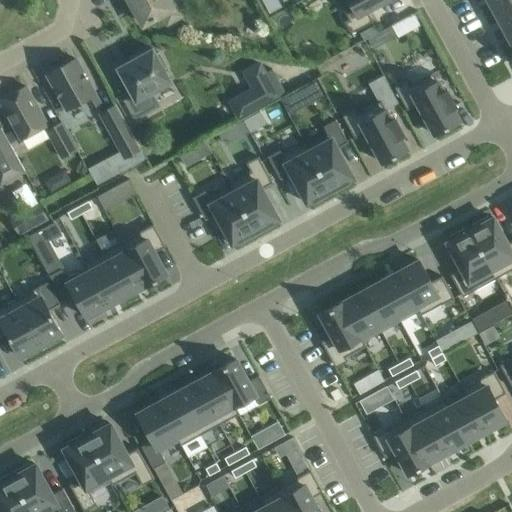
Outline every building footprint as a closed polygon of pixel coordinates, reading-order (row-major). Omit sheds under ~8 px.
[(166,24),(183,15),(174,0),(130,0),(143,23),(151,19),(151,20),(155,18),(154,17),(161,13),(166,24)] [(338,0),(348,18),(344,20),(351,32),(372,21),(367,10),(384,0),(338,0)] [(511,0),(488,0),(495,12),(511,2),(511,0)] [(277,1),(266,7),(270,13),(281,8),(277,1)] [(511,2),(495,12),(505,31),(511,26),(511,2)] [(413,14),(392,25),(395,32),(398,36),(419,24),(413,14)] [(376,37),(367,42),(372,52),(381,48),(376,37)] [(153,48),(146,51),(144,49),(131,56),(133,59),(117,67),(130,90),(117,98),(130,121),(159,105),(152,92),(171,82),(153,48)] [(95,95),(96,94),(75,58),(47,74),(67,109),(85,100),(90,108),(99,103),(95,95)] [(253,88),(228,101),(238,120),(278,98),(260,63),(244,71),(253,88)] [(394,87),(406,109),(417,103),(434,133),(437,131),(439,134),(457,124),(455,122),(459,120),(452,106),(455,105),(446,89),(443,91),(432,72),(409,84),(407,80),(394,87)] [(314,78),(297,88),(305,102),(322,93),(314,78)] [(47,124),(35,103),(26,86),(0,100),(0,101),(9,118),(21,139),(47,124)] [(357,113),(354,109),(342,115),(354,137),(365,131),(382,162),(385,160),(387,163),(405,153),(403,150),(407,148),(399,135),(403,133),(394,117),(391,119),(380,100),(357,113)] [(142,149),(132,132),(116,104),(99,114),(125,159),(142,149)] [(306,146),(332,193),(351,183),(349,180),(353,177),(336,147),(347,141),(335,119),(323,126),(327,134),(307,145),(306,146)] [(243,120),(232,126),(233,126),(238,136),(248,131),(243,120)] [(47,130),(61,157),(76,148),(62,122),(47,130)] [(0,136),(0,172),(3,171),(7,179),(24,170),(5,134),(0,136)] [(313,204),(332,193),(306,146),(307,145),(304,141),(282,153),(279,149),(267,156),(279,178),(290,172),(307,202),(311,200),(313,204)] [(190,149),(180,155),(186,165),(196,160),(190,149)] [(231,187),(257,234),(276,224),(274,220),(278,218),(261,188),(272,182),(258,156),(246,162),(250,170),(228,183),(230,187),(231,187)] [(205,190),(192,197),(204,219),(215,213),(232,243),(236,241),(238,244),(257,234),(231,187),(230,187),(209,198),(205,190)] [(105,191),(97,196),(104,209),(112,205),(105,191)] [(84,202),(77,206),(83,216),(90,212),(84,202)] [(77,206),(70,209),(76,220),(83,216),(77,206)] [(472,227),(469,229),(496,277),(511,268),(511,240),(507,243),(493,216),(489,218),(487,215),(471,224),(472,227)] [(120,241),(121,242),(121,241),(145,284),(144,285),(166,274),(154,251),(165,245),(153,223),(120,241)] [(54,225),(40,232),(43,241),(58,232),(54,225)] [(450,239),(447,241),(461,268),(450,274),(462,296),(496,277),(469,229),(467,231),(465,227),(449,236),(450,239)] [(121,242),(102,252),(126,295),(144,285),(145,284),(121,241),(121,242)] [(86,266),(107,305),(126,295),(102,252),(83,262),(85,267),(86,266)] [(419,259),(398,271),(419,310),(418,310),(420,314),(453,297),(441,275),(430,281),(419,259)] [(86,316),(107,305),(86,266),(85,267),(66,277),(61,268),(49,275),(63,301),(74,295),(86,316)] [(398,271),(379,281),(400,320),(418,310),(419,310),(398,271)] [(15,298),(41,345),(42,344),(58,335),(61,333),(48,309),(59,303),(47,281),(15,298)] [(400,320),(379,281),(360,291),(381,330),(400,320)] [(363,340),(381,330),(360,291),(342,301),(341,302),(362,341),(363,340)] [(39,346),(41,345),(15,298),(0,306),(0,335),(6,332),(20,356),(23,354),(39,346)] [(321,341),(335,367),(347,360),(345,356),(365,345),(363,340),(362,341),(341,302),(342,301),(341,301),(320,313),(332,335),(321,341)] [(484,312),(472,319),(478,331),(491,324),(484,312)] [(471,321),(435,340),(438,345),(442,352),(477,332),(471,321)] [(438,345),(427,350),(431,357),(442,352),(438,345)] [(442,352),(431,357),(435,364),(445,359),(442,352)] [(413,364),(409,357),(399,362),(402,369),(413,364)] [(511,357),(499,364),(511,386),(511,385),(511,357)] [(234,405),(235,405),(254,395),(258,403),(270,397),(258,375),(248,381),(236,358),(214,370),(214,371),(215,370),(234,405)] [(402,369),(399,362),(388,368),(392,375),(402,369)] [(377,368),(367,374),(373,385),(384,380),(377,368)] [(215,415),(219,424),(239,413),(235,405),(234,405),(215,370),(214,371),(196,381),(215,415)] [(416,370),(406,376),(410,383),(420,377),(416,370)] [(493,370),(461,388),(465,396),(466,396),(485,431),(506,419),(494,398),(505,392),(493,370)] [(406,376),(395,381),(399,389),(410,383),(406,376)] [(215,415),(196,381),(177,391),(196,425),(215,415)] [(179,440),(178,440),(181,445),(200,434),(196,425),(177,391),(158,401),(179,440)] [(448,406),(447,406),(466,441),(485,431),(466,396),(465,396),(448,406)] [(443,397),(423,408),(447,451),(466,441),(447,406),(448,406),(443,397)] [(160,451),(178,440),(179,440),(158,401),(137,413),(152,440),(141,446),(153,467),(165,461),(160,451)] [(405,417),(404,418),(428,462),(429,462),(429,461),(447,451),(423,408),(406,418),(405,417)] [(280,418),(251,433),(259,448),(288,433),(280,418)] [(404,418),(373,435),(385,457),(395,451),(408,473),(428,462),(404,418)] [(111,479),(110,480),(112,484),(135,472),(142,485),(154,478),(137,447),(126,453),(110,423),(106,425),(104,422),(85,432),(111,479)] [(89,491),(110,480),(111,479),(85,432),(66,442),(68,446),(64,448),(80,478),(69,484),(84,511),(96,504),(89,491)] [(234,452),(238,459),(249,453),(245,446),(234,452)] [(228,464),(238,459),(234,452),(224,457),(228,464)] [(252,460),(242,465),(246,472),(256,467),(252,460)] [(70,511),(74,510),(62,488),(52,494),(35,463),(31,466),(29,462),(10,473),(31,511),(40,511),(55,504),(59,511),(70,511)] [(219,469),(216,462),(205,468),(209,475),(219,469)] [(242,465),(231,471),(235,478),(246,472),(242,465)] [(310,469),(278,487),(291,511),(319,511),(311,497),(321,492),(322,491),(310,469)] [(31,511),(10,473),(0,477),(0,509),(1,511),(31,511)] [(222,475),(212,480),(205,484),(211,495),(229,486),(223,475),(222,475)] [(174,477),(162,483),(170,499),(182,493),(174,477)] [(278,488),(259,498),(263,506),(264,506),(267,511),(291,511),(278,487),(278,488)] [(161,496),(146,505),(149,511),(157,511),(167,507),(161,496)]
